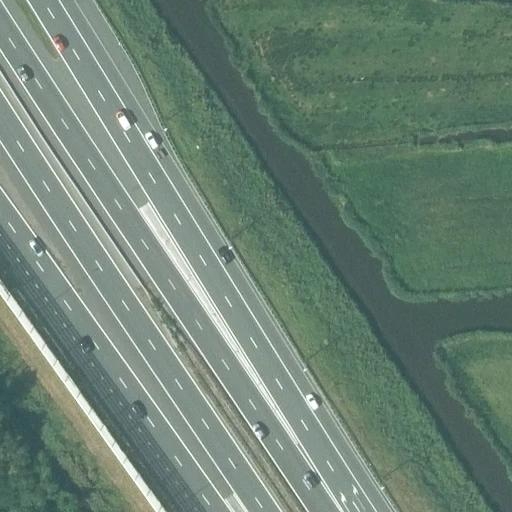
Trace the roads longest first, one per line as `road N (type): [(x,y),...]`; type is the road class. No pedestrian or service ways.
road 1 (motorway): [(338,511),(218,357),(0,20)]
road 2 (motorway): [(341,511),(252,338),(42,0)]
road 3 (motorway): [(0,111),(264,511)]
road 4 (motorway): [(0,212),(215,511)]
